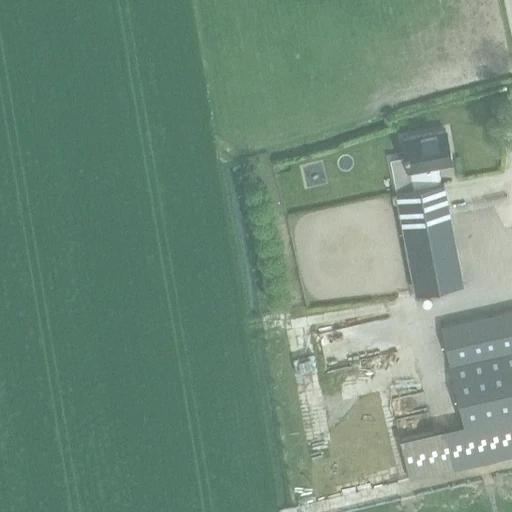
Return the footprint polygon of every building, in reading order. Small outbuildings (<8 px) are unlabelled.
[(453,161),(450,148),(447,129),(404,137),(410,169),(411,169),(415,186),(397,190),(417,291),(463,282),(444,181),(441,181),(438,164),(453,161)] [(359,195),(358,204),(375,204),(375,195),(359,195)] [(451,363),(465,423),(401,438),(410,479),(511,456),(511,308),(442,324),(451,363)] [(387,330),(334,344),(342,373),(381,363),(378,353),(392,349),(387,330)] [(291,373),(300,432),(325,428),(322,407),(319,407),(314,369),(291,373)] [(329,501),(340,501),(340,484),(329,484),(329,501)]
